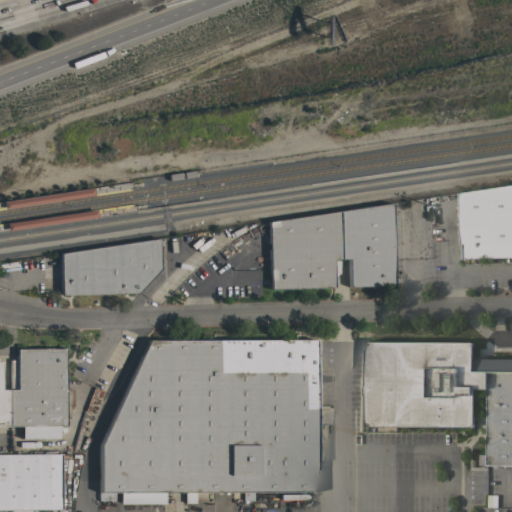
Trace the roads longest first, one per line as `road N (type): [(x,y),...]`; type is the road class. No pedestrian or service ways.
road 1 (residential): [(0,306),(57,319),(511,304)]
road 2 (motorway): [(0,78),(197,0)]
